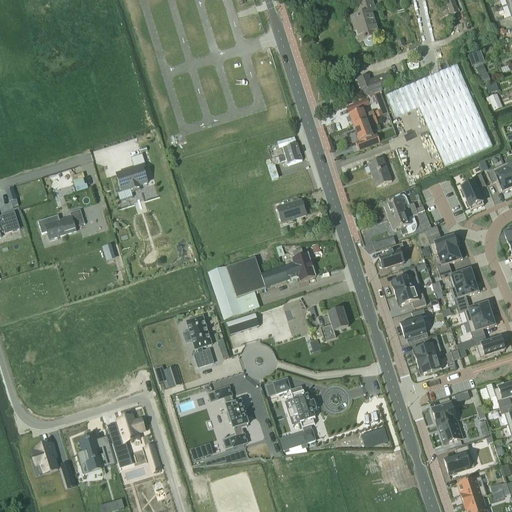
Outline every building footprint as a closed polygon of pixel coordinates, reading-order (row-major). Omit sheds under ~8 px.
[(378,37),(371,13),(374,12),(370,0),(359,0),(357,1),(361,15),(351,18),(353,27),(355,26),(360,43),(363,42),(364,43),(367,44),(369,46),(372,45),(373,42),(374,39),(375,38),(378,37)] [(444,168),(492,148),(457,66),(386,97),(395,120),(419,109),(444,168)] [(381,89),(392,85),(388,74),(377,78),(378,80),(371,83),(368,76),(356,80),(363,99),(379,93),(381,89)] [(367,107),(365,103),(364,101),(353,105),(355,111),(367,107)] [(374,120),(372,113),(365,116),(363,111),(349,116),(353,128),(374,120)] [(370,134),(371,133),(369,127),(376,125),(374,120),(353,128),(359,143),(355,145),(358,153),(380,145),(377,136),(371,139),(370,134)] [(296,145),(294,139),(277,144),(279,150),(296,145)] [(282,150),(284,157),(271,161),(273,165),(267,166),(271,181),(278,179),(274,166),(286,162),(288,166),(302,162),(297,146),(282,150)] [(123,174),(116,176),(121,192),(117,194),(119,202),(133,198),(132,194),(131,192),(139,189),(138,187),(147,184),(142,168),(146,167),(142,155),(130,159),(133,168),(134,170),(123,174)] [(391,183),(383,159),(368,165),(376,188),(391,183)] [(511,185),(504,166),(486,173),(491,185),(497,182),(502,195),(511,190),(511,185)] [(473,184),(461,189),(470,212),(483,207),(480,197),(482,196),(479,190),(486,187),(481,176),(472,179),(473,184)] [(12,189),(7,191),(10,202),(16,200),(12,189)] [(416,210),(413,205),(409,206),(407,199),(406,198),(404,196),(402,196),(400,196),(399,196),(388,200),(390,206),(384,208),(387,217),(387,216),(389,220),(416,210)] [(284,207),(276,209),(281,224),(306,217),(301,202),(295,203),(294,200),(283,204),(284,207)] [(416,225),(413,217),(418,216),(416,210),(389,220),(390,224),(393,233),(400,231),(402,236),(412,232),(414,231),(415,230),(416,228),(416,226),(416,225)] [(58,216),(38,223),(42,235),(47,233),(49,241),(75,233),(74,228),(84,225),(80,211),(69,214),(71,218),(59,222),(58,216)] [(0,238),(1,238),(0,236),(0,231),(0,230),(0,229),(3,228),(5,234),(19,230),(14,213),(0,217),(2,224),(0,224),(0,238)] [(439,235),(427,239),(433,257),(438,256),(437,255),(457,249),(453,238),(441,242),(439,235)] [(318,245),(312,247),(314,254),(320,252),(318,245)] [(379,261),(378,264),(379,268),(382,270),(382,272),(403,265),(400,253),(404,251),(402,245),(390,249),(392,255),(378,259),(379,261)] [(108,247),(103,249),(106,260),(112,258),(108,247)] [(281,247),(276,249),(278,256),(284,254),(281,247)] [(441,266),(436,268),(439,274),(450,271),(448,264),(462,260),(460,253),(458,254),(457,249),(437,255),(438,256),(441,266)] [(294,265),(285,268),(289,281),(298,278),(300,283),(315,278),(307,255),(303,257),(301,250),(292,253),(295,260),(292,260),(294,265)] [(255,259),(208,275),(224,321),(241,315),(236,299),(255,293),(263,290),(289,281),(285,268),(282,269),(261,276),(255,259)] [(404,280),(391,284),(395,296),(420,288),(414,270),(402,274),(404,280)] [(450,271),(439,274),(441,281),(449,278),(452,289),(474,282),(472,277),(474,277),(472,270),(453,277),(450,271)] [(452,289),(450,290),(456,308),(468,304),(466,298),(479,293),(477,287),(475,287),(474,282),(452,289)] [(420,288),(395,296),(398,308),(412,304),(414,310),(426,306),(420,288)] [(255,293),(236,299),(241,315),(261,309),(255,293)] [(468,304),(456,308),(458,314),(463,312),(467,324),(491,316),(489,311),(491,310),(489,304),(470,310),(468,304)] [(331,326),(320,330),(324,342),(335,338),(333,332),(348,328),(342,310),(327,315),(331,326)] [(413,321),(400,326),(404,340),(425,333),(421,319),(425,318),(423,311),(411,315),(413,321)] [(255,316),(226,325),(230,336),(259,327),(255,316)] [(491,316),(467,324),(473,341),(485,337),(483,331),(496,326),(494,320),(492,321),(491,316)] [(189,333),(183,335),(185,343),(192,341),(195,351),(197,350),(198,354),(194,356),(198,369),(213,364),(209,351),(202,353),(201,349),(211,346),(203,318),(186,323),(189,333)] [(485,337),(473,341),(475,348),(476,347),(480,359),(504,351),(500,339),(487,343),(485,337)] [(426,348),(413,353),(417,365),(438,358),(442,357),(436,338),(424,342),(426,348)] [(317,341),(309,343),(312,354),(320,352),(317,341)] [(438,358),(417,365),(420,376),(441,370),(438,358)] [(160,371),(155,372),(157,377),(156,377),(158,384),(166,381),(169,389),(176,387),(170,370),(163,372),(164,374),(162,375),(160,371)] [(287,380),(265,387),(267,392),(274,390),(276,396),(290,391),(293,401),(289,402),(287,403),(285,404),(292,426),(300,423),(303,433),(280,441),(283,452),(284,452),(285,455),(290,453),(289,450),(301,447),(302,450),(308,449),(306,445),(315,442),(310,427),(315,425),(313,420),(315,419),(312,411),(317,410),(314,402),(310,403),(307,396),(305,397),(304,391),(302,391),(301,388),(290,391),(287,380)] [(511,384),(493,391),(499,409),(511,406),(509,399),(511,398),(511,384)] [(229,388),(207,395),(210,404),(223,400),(228,413),(226,414),(229,425),(231,424),(236,438),(222,442),(225,451),(247,444),(244,435),(243,435),(241,430),(246,428),(246,426),(248,426),(240,402),(238,403),(238,401),(233,403),(231,397),(232,397),(229,388)] [(450,403),(431,410),(437,428),(456,422),(450,403)] [(511,407),(511,406),(499,409),(501,416),(504,415),(508,426),(511,424),(511,407)] [(121,434),(110,437),(117,463),(129,459),(125,444),(139,440),(137,434),(144,432),(141,421),(141,420),(140,420),(134,422),(132,417),(117,422),(121,434)] [(456,422),(437,428),(443,447),(462,440),(456,422)] [(361,436),(365,449),(388,442),(384,429),(361,436)] [(81,453),(76,454),(79,466),(85,464),(86,464),(88,473),(101,469),(103,469),(103,470),(105,475),(106,475),(104,469),(104,468),(105,468),(115,465),(109,445),(98,448),(95,437),(94,437),(95,439),(80,443),(82,452),(82,453),(81,453)] [(37,452),(32,453),(36,467),(41,466),(44,475),(58,471),(55,460),(50,446),(36,450),(37,452)] [(212,455),(209,446),(190,453),(193,461),(212,455)] [(151,465),(153,473),(155,472),(156,474),(157,473),(157,472),(159,471),(159,472),(160,471),(153,447),(146,449),(151,465)] [(457,457),(444,462),(448,476),(474,468),(467,447),(455,451),(457,457)] [(68,463),(60,466),(68,489),(75,487),(68,463)] [(480,478),(457,486),(463,504),(482,498),(482,499),(486,497),(480,478)] [(482,498),(463,504),(465,511),(486,511),(482,499),(482,498)]
